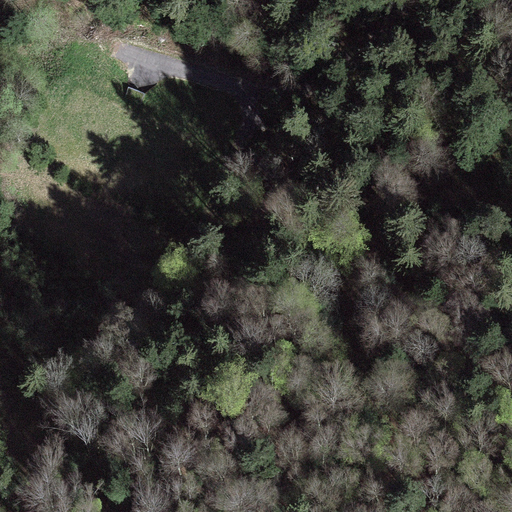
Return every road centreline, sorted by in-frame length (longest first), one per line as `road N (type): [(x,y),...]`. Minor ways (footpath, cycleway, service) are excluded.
road 1 (track): [(507,0),(486,20),(375,49),(299,89),(254,101),(140,60)]
road 2 (track): [(254,101),(224,193),(189,246),(133,268),(43,237),(28,215)]
